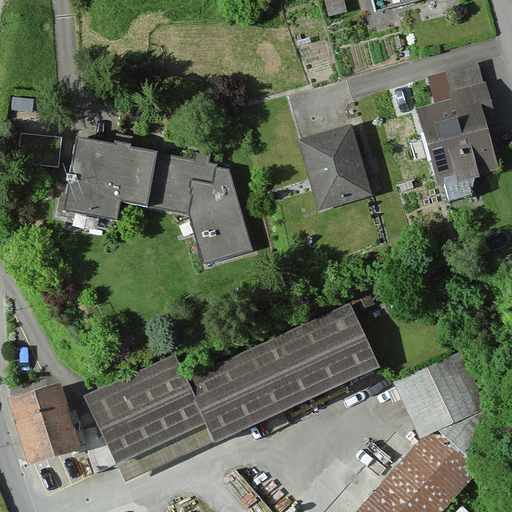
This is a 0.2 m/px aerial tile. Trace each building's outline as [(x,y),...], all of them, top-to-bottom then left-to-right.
[(369,0),(377,26),(458,2),(457,0),(369,0)] [(439,81),(448,108),(409,121),(433,192),(495,172),(479,121),(492,117),(476,69),(439,81)] [(21,164),(61,166),(62,137),(22,135),(21,164)] [(317,211),(367,193),(347,135),(297,153),(317,211)] [(114,209),(186,217),(203,267),(252,250),(227,168),(72,154),(63,228),(110,234),(114,209)] [(175,347),(84,388),(112,449),(199,410),(214,444),(379,368),(349,302),(187,375),(175,347)] [(455,359),(394,387),(420,443),(481,415),(455,359)] [(54,372),(6,384),(25,451),(72,439),(54,372)] [(444,511),(478,474),(438,440),(415,448),(360,511),(444,511)]
